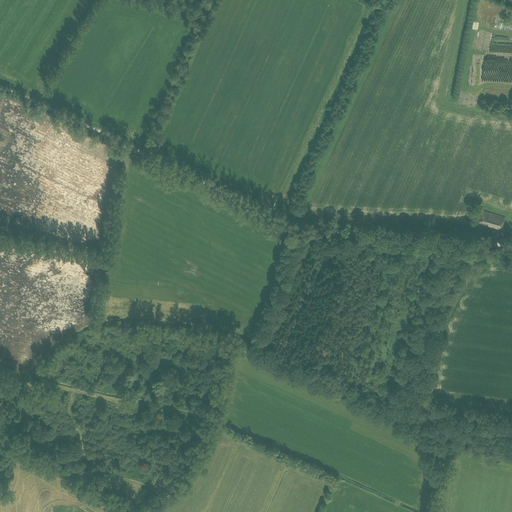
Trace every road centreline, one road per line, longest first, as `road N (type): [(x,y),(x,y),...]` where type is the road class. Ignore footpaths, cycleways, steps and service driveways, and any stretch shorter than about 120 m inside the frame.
road 1 (track): [(511,246),(307,230),(0,87)]
road 2 (track): [(432,511),(442,458),(420,432),(438,339),(472,272),(494,260),(511,262)]
road 3 (track): [(144,153),(217,0)]
